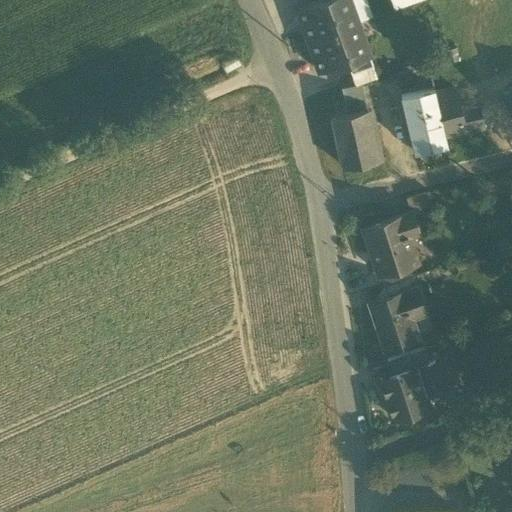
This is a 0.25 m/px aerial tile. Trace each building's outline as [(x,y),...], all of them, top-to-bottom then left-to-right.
[(314,0),(296,6),(307,37),(357,19),(349,0),(314,0)] [(366,0),(349,0),(357,19),(371,14),(366,0)] [(368,49),(357,19),(307,37),(318,67),(346,57),(368,49)] [(346,57),(350,70),(372,62),(368,49),(346,57)] [(341,87),(346,111),(366,107),(361,83),(341,87)] [(446,143),(444,134),(434,93),(433,88),(401,96),(413,151),(446,143)] [(455,88),(434,93),(444,134),(482,128),(478,107),(460,110),(455,88)] [(511,88),(503,92),(511,111),(511,88)] [(330,115),(341,166),(378,158),(366,107),(346,111),(330,115)] [(409,195),(412,207),(435,201),(433,190),(409,195)] [(377,268),(378,271),(383,269),(410,260),(417,258),(408,231),(417,228),(411,208),(363,224),(369,246),(377,268)] [(367,271),(377,268),(369,246),(360,249),(367,271)] [(383,269),(386,282),(410,274),(413,273),(410,260),(383,269)] [(414,285),(410,274),(386,282),(384,282),(388,293),(414,285)] [(370,299),(385,345),(419,334),(412,313),(410,306),(421,302),(415,284),(414,285),(388,293),(370,299)] [(410,306),(412,313),(423,310),(421,302),(410,306)] [(386,357),(391,372),(414,365),(414,366),(428,362),(428,360),(423,346),(386,357)] [(428,362),(414,366),(414,365),(391,372),(379,376),(392,417),(427,405),(422,391),(442,385),(434,359),(428,360),(428,362)] [(502,395),(497,380),(477,387),(482,402),(502,395)]
